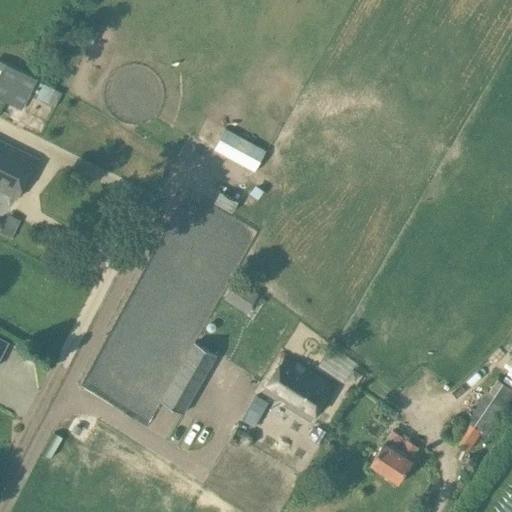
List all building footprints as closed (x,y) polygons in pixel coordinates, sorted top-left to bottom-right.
[(20,72),(0,60),(0,97),(4,99),(20,72)] [(266,150),(225,127),(213,148),(255,171),(266,150)] [(37,159),(0,140),(0,188),(18,197),(37,159)] [(250,301),(230,288),(221,302),(241,314),(250,301)] [(510,373),(511,371),(511,335),(494,363),(510,373)] [(0,358),(9,342),(0,337),(0,358)] [(216,354),(194,341),(161,401),(182,413),(216,354)] [(331,385),(286,357),(264,391),(277,399),(279,396),(286,400),(284,403),(310,419),(331,385)] [(352,368),(348,374),(354,378),(358,373),(352,368)] [(511,400),(511,388),(497,378),(488,391),(487,390),(466,420),(468,422),(454,442),(467,451),(481,431),(487,435),(511,400)] [(402,435),(393,430),(371,463),(399,481),(413,460),(411,459),(419,447),(408,440),(410,437),(403,433),(402,435)]
